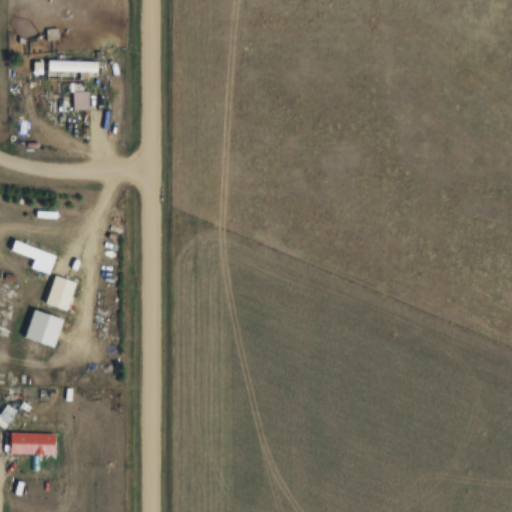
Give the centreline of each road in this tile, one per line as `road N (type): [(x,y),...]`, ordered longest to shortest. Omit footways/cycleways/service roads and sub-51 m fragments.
road 1 (residential): [(148,511),(147,0)]
road 2 (residential): [(0,158),(39,168),(148,168)]
